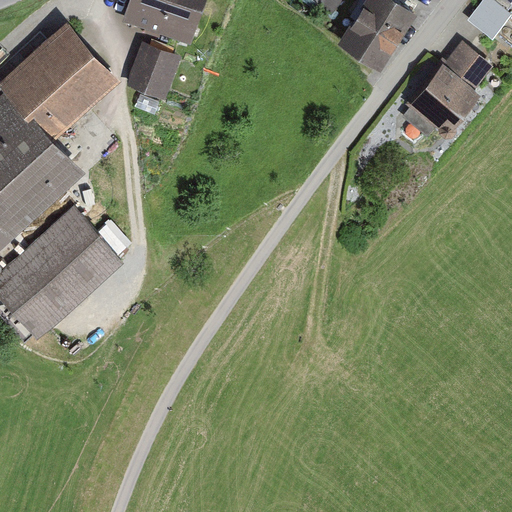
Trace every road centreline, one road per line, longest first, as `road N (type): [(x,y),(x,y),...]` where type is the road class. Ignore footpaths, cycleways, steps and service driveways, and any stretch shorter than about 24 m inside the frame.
road 1 (unclassified): [(125,511),(174,397),(248,274),(457,0)]
road 2 (track): [(105,0),(125,44),(137,272),(93,336)]
road 3 (track): [(343,147),(308,339),(333,368),(430,416)]
